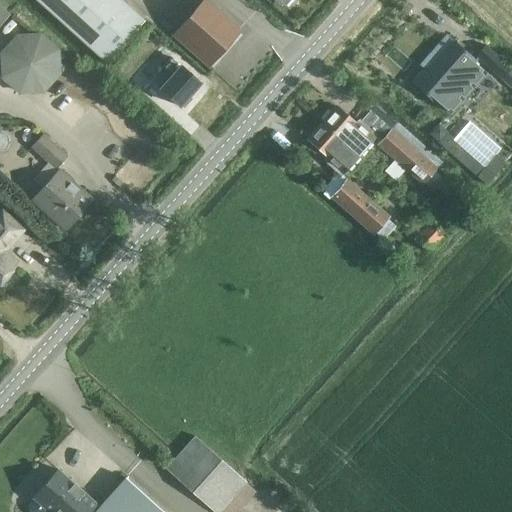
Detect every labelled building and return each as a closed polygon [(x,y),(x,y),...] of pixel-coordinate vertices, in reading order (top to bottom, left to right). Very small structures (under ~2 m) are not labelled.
[(36,0),(106,62),(144,20),(121,0),(36,0)] [(205,0),(203,0),(172,35),(208,67),(240,31),(205,0)] [(3,89),(59,91),(60,34),(5,32),(3,89)] [(437,105),(476,61),(454,41),(429,70),(425,67),(412,82),(437,105)] [(503,77),(511,68),(486,46),(477,55),(503,77)] [(179,107),(199,84),(171,59),(162,68),(172,77),(160,90),(179,107)] [(362,123),(359,126),(336,106),(322,122),(359,155),(376,136),(362,123)] [(359,155),(322,122),(307,138),(327,156),(324,160),(342,175),(359,155)] [(469,122),(453,140),(447,134),(444,137),(444,136),(443,129),(438,124),(430,133),(439,141),(437,142),(446,149),(483,183),(486,184),(504,162),(497,157),(499,155),(496,153),(500,149),(469,122)] [(392,128),(377,144),(423,185),(437,168),(392,128)] [(56,168),(67,156),(44,136),(33,148),(56,168)] [(66,230),(93,200),(60,171),(33,200),(66,230)] [(374,234),(388,218),(347,182),(333,197),(374,234)] [(1,212),(0,213),(0,282),(2,282),(5,281),(8,278),(10,274),(10,270),(15,264),(2,252),(21,230),(1,212)] [(195,436),(179,455),(166,469),(214,511),(219,511),(246,482),(195,436)] [(33,498),(34,498),(28,505),(28,511),(46,511),(48,510),(49,511),(93,511),(99,506),(58,470),(33,498)] [(164,511),(125,477),(99,506),(93,511),(164,511)]
